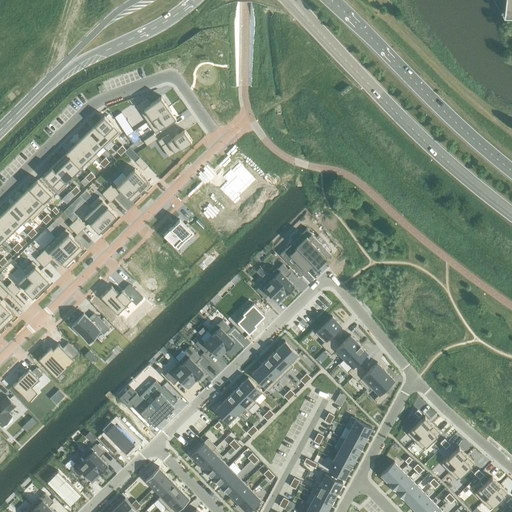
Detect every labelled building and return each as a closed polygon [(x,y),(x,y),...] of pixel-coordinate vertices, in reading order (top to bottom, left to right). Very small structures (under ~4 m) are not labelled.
[(511,0),(504,0),(503,10),(511,12),(511,0)] [(150,104),(140,111),(147,122),(168,107),(161,96),(150,104)] [(147,99),(137,106),(140,111),(150,104),(147,99)] [(168,107),(147,122),(155,132),(176,118),(168,107)] [(104,115),(95,124),(111,140),(120,132),(104,115)] [(95,124),(88,131),(104,148),(111,140),(95,124)] [(171,139),(161,146),(169,157),(181,148),(183,152),(191,144),(190,142),(192,141),(184,130),(171,139)] [(88,131),(81,138),(98,156),(99,156),(95,153),(102,146),(103,148),(104,148),(88,131)] [(153,134),(143,140),(147,146),(157,139),(153,134)] [(168,134),(158,141),(161,146),(171,139),(168,134)] [(81,138),(73,145),(91,163),(98,156),(81,138)] [(73,145),(66,153),(80,167),(87,160),(91,164),(91,163),(73,145)] [(66,153),(59,160),(73,174),(80,167),(66,153)] [(139,157),(135,161),(143,170),(148,166),(139,157)] [(59,160),(51,167),(67,183),(68,183),(66,181),(73,174),(59,160)] [(235,174),(224,185),(245,207),(253,200),(241,188),(250,179),(253,182),(259,176),(248,165),(247,166),(243,162),(233,172),(235,174)] [(51,167),(43,175),(59,191),(67,183),(51,167)] [(134,168),(125,177),(140,192),(149,183),(134,168)] [(125,177),(116,186),(131,201),(140,192),(125,177)] [(37,179),(29,187),(47,205),(47,204),(45,203),(53,195),(37,179)] [(110,185),(106,189),(114,198),(119,194),(110,185)] [(29,187),(22,194),(39,212),(47,205),(29,187)] [(106,189),(102,194),(110,202),(114,198),(106,189)] [(202,197),(193,205),(216,228),(222,223),(217,218),(226,210),(225,209),(230,203),(219,192),(214,198),(210,193),(205,199),(202,197)] [(22,194),(15,201),(32,219),(39,212),(22,194)] [(99,196),(90,205),(108,223),(117,215),(99,196)] [(15,201),(7,208),(23,225),(30,218),(32,219),(15,201)] [(92,209),(84,217),(99,232),(108,223),(90,205),(89,206),(92,209)] [(7,208),(0,215),(14,230),(21,223),(23,225),(7,208)] [(0,215),(0,229),(7,237),(14,230),(0,215)] [(77,218),(73,222),(81,230),(86,226),(77,218)] [(179,219),(163,235),(177,249),(193,233),(179,219)] [(73,222),(69,226),(77,235),(81,230),(73,222)] [(286,248),(280,254),(301,276),(302,275),(301,274),(305,270),(307,269),(307,268),(309,267),(310,268),(314,264),(317,267),(318,266),(316,264),(321,259),(323,261),(331,253),(322,244),(324,242),(318,235),(316,237),(307,228),(300,234),(303,237),(289,251),(286,248)] [(65,229),(56,238),(74,257),(83,247),(65,229)] [(56,238),(47,247),(64,266),(74,257),(56,238)] [(44,250),(40,254),(48,263),(52,259),(44,250)] [(40,254),(36,258),(44,267),(48,263),(40,254)] [(32,262),(23,270),(41,288),(50,280),(32,262)] [(277,268),(269,276),(286,293),(295,286),(286,277),(291,272),(282,264),(277,268)] [(26,274),(18,282),(33,297),(41,288),(23,270),(23,271),(26,274)] [(269,276),(256,289),(264,298),(269,294),(277,302),(286,293),(269,276),(268,276),(269,276)] [(11,282),(7,286),(15,295),(19,291),(11,282)] [(111,286),(101,296),(117,313),(128,303),(128,302),(130,299),(136,305),(143,298),(129,284),(122,290),(118,293),(111,286)] [(0,299),(0,316),(6,323),(14,314),(0,299)] [(244,315),(237,321),(249,333),(257,326),(255,324),(265,315),(253,303),(243,313),(244,315)] [(73,326),(71,328),(77,333),(78,332),(88,342),(100,331),(103,334),(109,328),(97,316),(91,321),(88,318),(83,313),(71,325),(73,326)] [(332,316),(315,333),(324,341),(321,344),(326,349),(335,340),(331,336),(341,326),(332,316)] [(217,323),(209,331),(226,350),(235,342),(226,333),(230,328),(222,320),(217,324),(217,323)] [(200,338),(195,343),(205,353),(210,349),(218,357),(226,350),(209,331),(208,332),(211,335),(204,342),(200,338)] [(335,340),(326,349),(331,355),(336,350),(344,359),(359,344),(350,335),(340,345),(335,340)] [(285,341),(276,349),(293,366),(290,362),(298,354),(285,341)] [(51,346),(38,358),(61,381),(66,376),(62,371),(74,359),(73,358),(78,353),(68,342),(62,347),(58,343),(53,348),(51,346)] [(359,344),(344,359),(352,367),(348,371),(353,377),(362,368),(357,363),(368,353),(359,344)] [(186,354),(178,361),(196,380),(204,372),(195,363),(201,358),(189,346),(183,352),(186,354)] [(276,349),(268,357),(285,374),(293,366),(276,349)] [(268,357),(260,365),(276,382),(285,374),(268,357)] [(178,361),(164,375),(173,384),(179,379),(187,387),(195,380),(196,380),(178,361)] [(362,368),(353,377),(358,382),(359,381),(367,389),(386,371),(377,362),(366,372),(362,368)] [(260,365),(251,373),(268,390),(276,382),(260,365)] [(29,369),(12,385),(29,401),(37,393),(32,387),(39,380),(38,378),(43,374),(36,367),(32,372),(29,369)] [(386,371),(367,389),(371,386),(379,394),(374,399),(379,404),(388,395),(384,390),(394,380),(386,371)] [(248,377),(239,385),(256,402),(255,400),(263,392),(248,377)] [(136,393),(129,400),(139,409),(154,425),(174,406),(172,404),(177,400),(162,385),(161,386),(145,402),(139,396),(136,393)] [(239,385),(231,393),(248,410),(256,402),(239,385)] [(231,393),(223,401),(236,415),(244,407),(247,411),(248,410),(231,393)] [(0,425),(1,427),(12,416),(8,413),(16,405),(7,396),(0,402),(0,425)] [(223,401),(214,410),(228,423),(236,415),(223,401)] [(351,416),(345,427),(366,438),(372,427),(351,416)] [(425,416),(407,433),(415,441),(432,424),(425,416)] [(108,433),(101,440),(114,453),(120,447),(126,453),(135,444),(134,443),(136,441),(118,423),(107,433),(108,433)] [(432,424),(415,441),(422,449),(440,432),(432,424)] [(340,436),(340,437),(361,448),(366,438),(345,427),(349,430),(344,439),(340,436)] [(340,437),(335,447),(355,458),(361,448),(340,437)] [(208,438),(191,455),(199,463),(216,447),(208,438)] [(90,447),(82,455),(100,473),(108,465),(99,457),(104,452),(95,443),(91,448),(90,447)] [(216,447),(199,463),(207,471),(222,457),(215,449),(216,447)] [(339,450),(333,459),(350,468),(355,458),(335,447),(334,447),(339,450)] [(459,447),(441,464),(449,472),(466,455),(459,447)] [(75,463),(70,468),(79,477),(83,472),(92,481),(100,473),(82,455),(74,463),(75,463)] [(466,455),(449,472),(456,480),(474,462),(466,455)] [(222,457),(207,471),(215,480),(229,466),(221,458),(223,457),(222,457)] [(333,459),(328,470),(344,479),(350,468),(333,459)] [(394,461),(380,475),(388,483),(402,469),(394,461)] [(229,466),(215,480),(223,488),(237,475),(229,466)] [(159,467),(145,480),(153,488),(167,475),(159,467)] [(402,469),(388,483),(396,490),(409,477),(402,469)] [(58,470),(46,481),(70,505),(81,494),(80,492),(84,488),(76,479),(71,484),(58,470)] [(316,481),(316,482),(337,493),(342,482),(326,473),(321,483),(316,481)] [(167,475),(153,488),(161,496),(174,482),(167,475)] [(237,475),(223,488),(231,496),(245,483),(237,475)] [(409,477),(396,490),(403,498),(417,485),(409,477)] [(492,477),(474,494),(482,502),(500,484),(492,477)] [(161,496),(157,499),(165,507),(182,490),(174,482),(161,496)] [(316,482),(311,492),(331,503),(337,493),(316,482)] [(245,483),(231,496),(239,504),(253,491),(245,483)] [(500,484),(482,502),(489,509),(507,492),(500,484)] [(417,485),(403,498),(411,506),(424,492),(417,485)] [(182,490),(165,507),(169,511),(175,511),(190,498),(182,490)] [(253,491),(239,504),(246,511),(247,511),(261,499),(253,491)] [(315,494),(309,504),(324,511),(326,511),(331,503),(311,492),(310,492),(315,494)] [(424,492),(411,506),(416,511),(419,511),(432,500),(424,492)] [(39,497),(31,505),(38,511),(54,511),(49,506),(53,502),(44,493),(40,497),(39,497)] [(125,497),(117,505),(123,511),(138,511),(137,510),(134,507),(131,504),(125,497)] [(432,500),(419,511),(435,511),(439,508),(440,507),(433,499),(432,500)]
